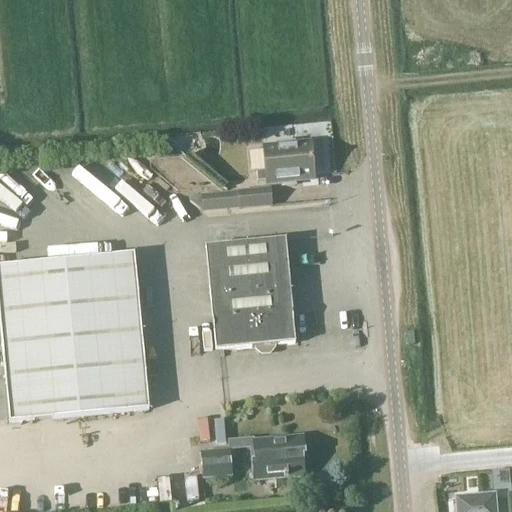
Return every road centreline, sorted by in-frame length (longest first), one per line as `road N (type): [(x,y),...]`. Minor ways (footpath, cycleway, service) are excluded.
road 1 (unclassified): [(403,511),(359,0)]
road 2 (unknown): [(377,208),(165,228)]
road 3 (unknown): [(390,360),(180,386)]
road 4 (unknown): [(0,444),(54,450),(119,439),(150,421),(180,386)]
road 5 (unknown): [(165,228),(34,224),(0,234)]
road 6 (unknown): [(165,228),(180,386)]
road 7 (track): [(511,75),(367,88)]
